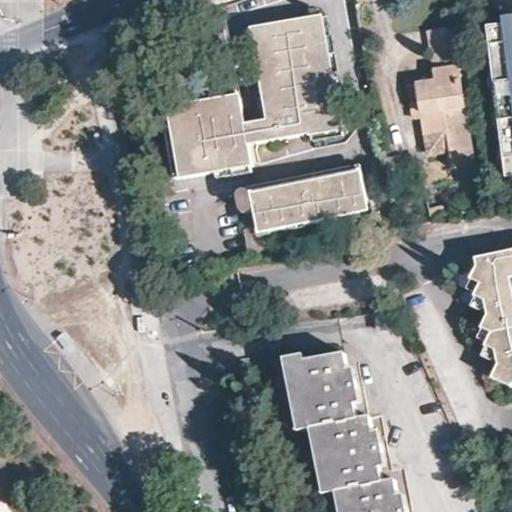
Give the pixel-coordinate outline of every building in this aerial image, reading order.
[(484,26),(511,22),(511,14),(483,19),(484,26)] [(312,135),(343,130),(345,129),(325,16),(291,23),(258,29),(257,30),(256,30),(256,31),(256,32),(271,117),(272,122),(248,126),(243,98),(241,98),(208,105),(174,111),(187,180),(220,173),(254,166),(251,147),(312,135)] [(511,22),(484,26),(507,178),(511,177),(511,22)] [(469,80),(461,25),(442,29),(429,32),(433,56),(437,85),(411,89),(413,108),(421,106),(424,122),(431,157),(451,155),(454,169),(474,166),(461,82),(469,80)] [(265,118),(271,117),(256,32),(251,33),(250,34),(250,35),(265,118)] [(207,100),(208,105),(241,98),(240,92),(208,98),(207,99),(207,100)] [(417,122),(424,122),(421,106),(413,108),(416,122),(417,122)] [(181,181),(187,180),(174,111),(166,113),(181,181)] [(344,136),(343,130),(312,135),(314,141),(344,136)] [(412,158),(386,163),(388,174),(415,169),(412,158)] [(360,164),(280,181),(250,188),(251,192),(254,192),(254,193),(275,189),(359,171),(358,169),(361,169),(360,164)] [(255,174),(254,166),(220,173),(222,181),(255,174)] [(251,192),(252,199),(260,235),(370,211),(361,169),(358,169),(359,171),(275,189),(254,193),(254,192),(251,192)] [(511,251),(477,259),(479,267),(472,281),(481,285),(475,297),(486,302),(488,317),(482,329),(492,334),(486,346),(495,351),(498,369),(494,379),(511,387),(511,251)] [(398,312),(378,314),(380,332),(400,330),(398,312)] [(410,511),(409,506),(404,507),(399,480),(385,482),(380,454),(385,453),(384,444),(378,445),(372,419),(360,421),(355,392),(360,391),(359,382),(353,383),(348,355),(296,365),(309,431),(322,428),(334,493),(347,490),(351,511),(410,511)]
